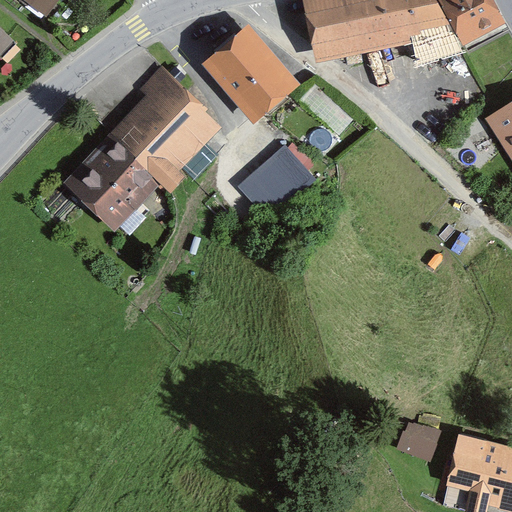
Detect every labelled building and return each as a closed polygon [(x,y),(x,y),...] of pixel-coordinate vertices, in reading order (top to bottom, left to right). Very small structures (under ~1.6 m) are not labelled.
[(419,62),(460,50),(434,0),(329,0),(313,4),(322,51),(413,32),(419,62)] [(439,0),(460,38),(494,20),(483,0),(439,0)] [(253,113),(289,82),(249,34),(213,65),(253,113)] [(218,155),(205,143),(220,128),(201,110),(204,107),(164,69),(147,88),(160,100),(97,169),(95,168),(78,185),(112,219),(129,201),(134,206),(160,180),(169,189),(182,176),(177,171),(182,165),(195,178),(218,155)] [(504,139),(511,151),(511,108),(498,117),(510,135),(504,139)] [(279,206),(312,177),(288,149),(242,190),(263,213),(275,202),(279,206)] [(429,459),(435,444),(406,433),(400,447),(429,459)] [(483,511),(488,493),(511,499),(511,449),(475,441),(474,446),(457,442),(443,504),(475,511),(483,511)]
